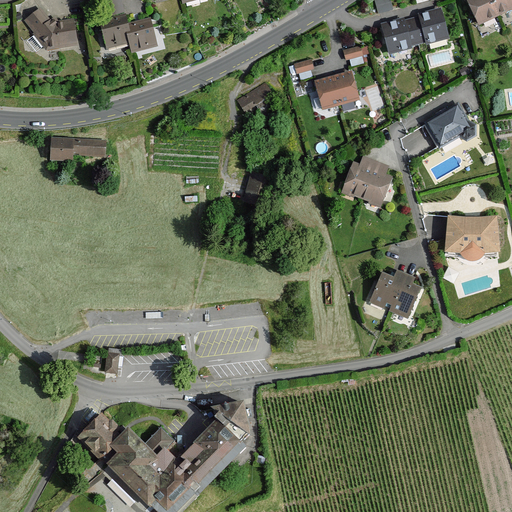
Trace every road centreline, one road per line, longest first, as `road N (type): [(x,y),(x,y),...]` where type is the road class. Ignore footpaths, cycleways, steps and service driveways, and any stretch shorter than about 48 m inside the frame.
road 1 (residential): [(511,313),(397,355),(184,388),(94,388),(36,355),(0,321)]
road 2 (tertiary): [(0,118),(77,117),(149,98),(320,11)]
road 3 (unknown): [(84,382),(19,511)]
